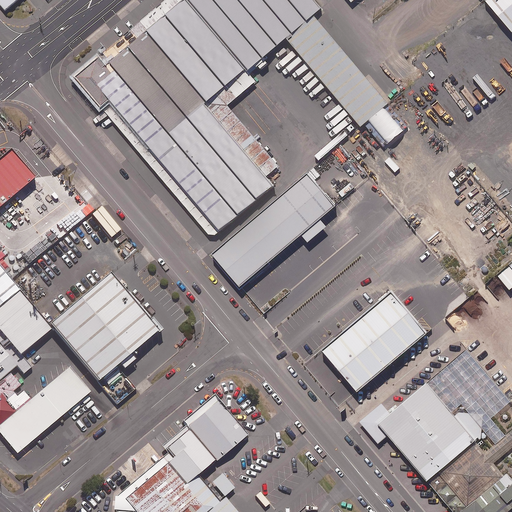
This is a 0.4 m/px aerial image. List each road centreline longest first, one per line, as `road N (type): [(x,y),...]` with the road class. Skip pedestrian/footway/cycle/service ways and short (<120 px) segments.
road 1 (unclassified): [(15,65),(240,332)]
road 2 (unclassified): [(240,332),(28,511)]
road 3 (unclassified): [(240,332),(391,511)]
